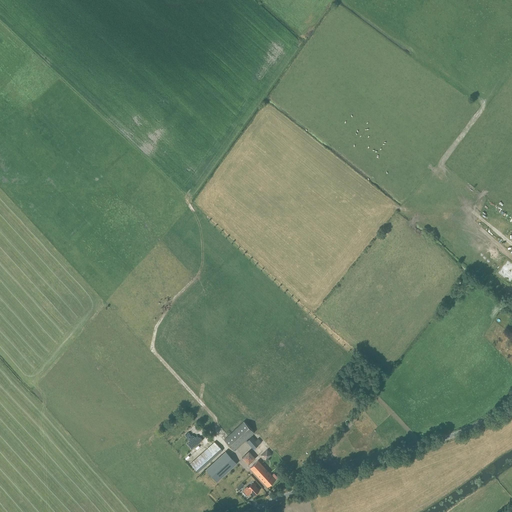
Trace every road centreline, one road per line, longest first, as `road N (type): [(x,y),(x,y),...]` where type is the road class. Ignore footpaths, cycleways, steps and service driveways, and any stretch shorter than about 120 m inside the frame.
road 1 (track): [(187,201),(201,270),(155,326),(152,348),(214,416),(216,437),(277,499)]
road 2 (unclassified): [(258,506),(441,440),(511,396)]
